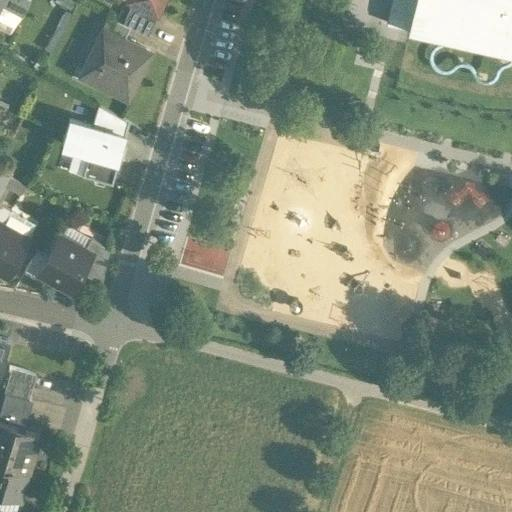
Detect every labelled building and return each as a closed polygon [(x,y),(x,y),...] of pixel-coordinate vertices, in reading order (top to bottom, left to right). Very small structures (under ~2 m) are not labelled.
[(0,0),(0,6),(2,3),(21,13),(27,0),(0,0)] [(156,12),(132,0),(131,0),(122,20),(129,24),(146,32),(156,12)] [(161,0),(132,0),(156,12),(161,0)] [(511,0),(389,0),(387,11),(511,40),(511,0)] [(122,20),(108,13),(102,25),(124,35),(129,24),(122,20)] [(102,25),(81,68),(94,75),(91,79),(127,97),(137,76),(130,73),(135,62),(137,63),(145,46),(124,35),(102,25)] [(124,117),(97,102),(91,123),(120,131),(117,141),(122,143),(128,120),(124,117)] [(91,123),(69,116),(61,142),(88,150),(82,172),(111,180),(122,143),(117,141),(120,131),(91,123)] [(12,209),(0,202),(0,220),(4,223),(12,209)] [(4,223),(0,220),(0,272),(6,276),(28,237),(4,223)] [(47,257),(39,271),(40,271),(69,288),(79,271),(92,248),(86,245),(61,231),(47,257)] [(108,247),(91,237),(86,245),(92,248),(79,271),(101,283),(102,280),(108,247)] [(47,257),(35,250),(23,272),(35,279),(40,271),(39,271),(47,257)] [(34,373),(11,366),(4,391),(26,397),(34,373)] [(26,397),(4,391),(0,406),(0,413),(22,420),(28,398),(26,397)] [(38,431),(0,418),(0,461),(27,469),(38,431)] [(27,469),(0,461),(0,490),(19,496),(27,469)]
